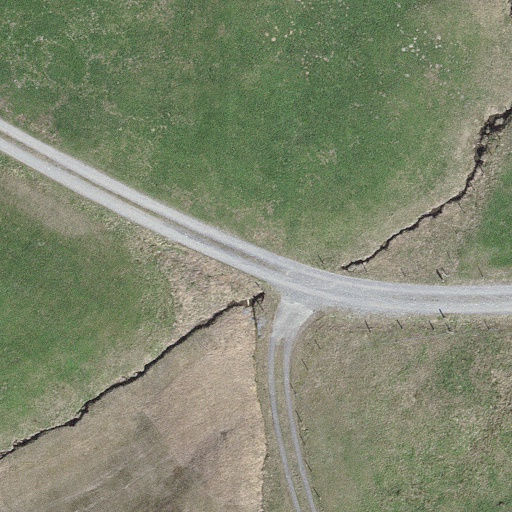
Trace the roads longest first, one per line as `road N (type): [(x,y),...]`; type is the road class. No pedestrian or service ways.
road 1 (track): [(0,144),(306,302),(423,319),(511,310)]
road 2 (track): [(301,511),(280,392),(285,346),(306,302)]
